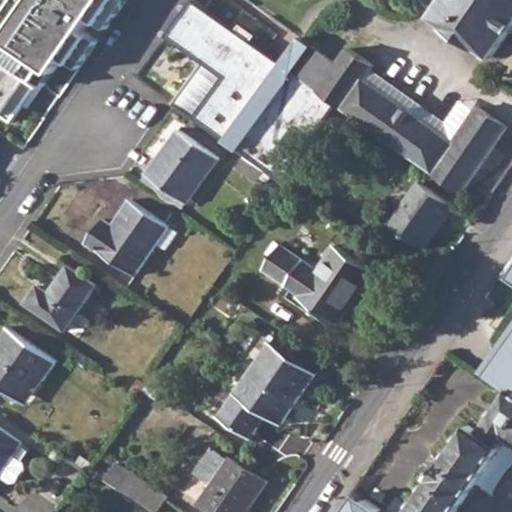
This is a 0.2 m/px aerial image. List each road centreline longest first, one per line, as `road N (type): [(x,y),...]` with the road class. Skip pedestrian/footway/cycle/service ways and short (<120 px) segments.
road 1 (residential): [(511,201),(301,511)]
road 2 (residential): [(161,0),(0,238)]
